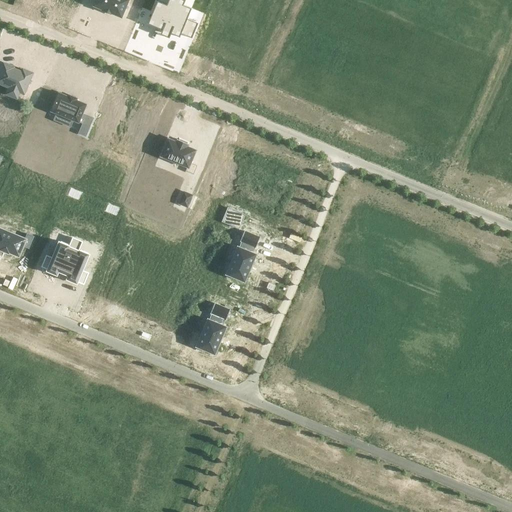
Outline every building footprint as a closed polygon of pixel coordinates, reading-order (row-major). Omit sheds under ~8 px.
[(94,5),(94,6),(95,6),(104,10),(103,11),(111,14),(111,13),(120,17),(121,17),(122,16),(128,0),(127,0),(96,0),(94,5)] [(157,1),(148,24),(162,30),(160,35),(169,38),(171,34),(180,37),(182,33),(192,37),(198,23),(188,18),(192,9),(183,5),(185,0),(168,0),(167,5),(157,1)] [(4,64),(0,72),(0,83),(10,87),(7,94),(17,98),(19,92),(24,93),(32,73),(23,69),(22,72),(13,69),(13,68),(12,67),(12,66),(6,63),(5,64),(4,64)] [(58,94),(51,111),(79,123),(79,122),(83,123),(79,134),(85,136),(93,118),(86,115),(86,116),(82,114),(86,105),(86,104),(76,100),(77,99),(77,98),(76,98),(70,96),(69,95),(69,96),(69,97),(59,93),(58,94)] [(121,110),(113,128),(139,139),(147,121),(121,110)] [(508,124),(489,169),(509,177),(509,178),(511,179),(511,126),(508,125),(509,124),(508,124)] [(0,140),(0,149),(11,154),(17,138),(6,133),(3,141),(0,140)] [(161,155),(161,156),(162,157),(188,168),(186,171),(193,174),(197,166),(191,163),(196,151),(196,150),(195,150),(188,147),(188,146),(189,145),(188,145),(187,145),(179,141),(178,140),(177,141),(177,142),(169,139),(168,139),(168,140),(161,156),(161,155)] [(228,176),(221,193),(243,202),(242,204),(266,214),(268,207),(271,208),(274,203),(281,187),(281,186),(283,187),(284,183),(287,175),(278,171),(277,170),(280,163),(281,163),(281,162),(280,161),(280,162),(266,156),(257,152),(256,152),(254,151),(244,147),(241,146),(237,154),(249,159),(248,160),(249,160),(240,182),(228,176)] [(70,187),(67,196),(79,201),(83,192),(70,187)] [(184,192),(179,204),(187,207),(192,195),(184,192)] [(108,203),(104,212),(116,217),(120,208),(108,203)] [(228,208),(222,222),(239,229),(245,215),(228,208)] [(0,248),(1,249),(0,250),(1,250),(8,253),(9,253),(9,252),(18,256),(19,256),(19,255),(23,246),(29,248),(33,237),(27,234),(25,239),(0,228),(0,248)] [(260,238),(244,231),(240,241),(242,242),(240,247),(238,247),(237,247),(227,274),(226,274),(227,275),(244,282),(245,282),(245,281),(249,272),(252,264),(256,255),(256,254),(253,253),(255,247),(256,248),(260,238)] [(47,252),(43,264),(48,267),(48,268),(50,269),(50,270),(56,273),(56,272),(58,273),(60,269),(62,270),(61,270),(67,273),(68,272),(69,273),(68,277),(70,278),(70,279),(76,281),(76,280),(78,281),(79,279),(85,282),(90,270),(84,268),(91,252),(88,251),(89,250),(83,247),(82,248),(68,242),(69,242),(63,239),(62,240),(60,239),(53,255),(47,252)] [(112,267),(102,290),(113,294),(114,294),(119,296),(119,297),(120,297),(130,301),(134,291),(140,294),(146,281),(137,277),(134,283),(122,278),(125,272),(112,267)] [(214,303),(210,313),(212,314),(210,320),(209,319),(208,319),(207,320),(196,346),(196,347),(197,347),(214,354),(215,355),(215,354),(215,353),(219,344),(222,337),(226,328),(226,327),(225,326),(222,325),(225,320),(226,320),(230,310),(214,303)]
